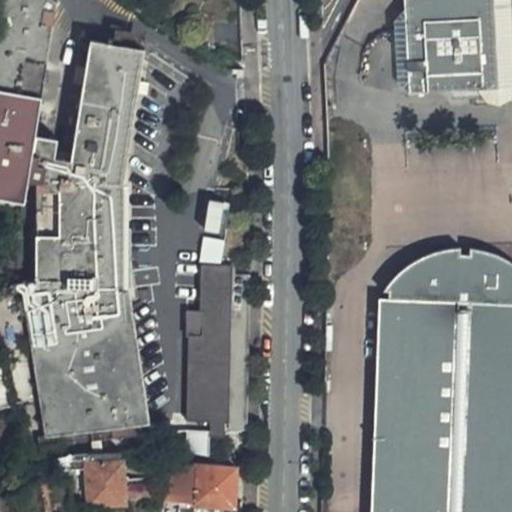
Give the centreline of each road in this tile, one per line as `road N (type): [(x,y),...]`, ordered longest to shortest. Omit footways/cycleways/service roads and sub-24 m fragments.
road 1 (tertiary): [(279,511),(282,0)]
road 2 (unknown): [(392,112),(392,207),(354,311),(347,383),(333,403),(283,396)]
road 3 (unknown): [(242,93),(82,0)]
road 4 (unknown): [(162,254),(211,122),(242,93)]
